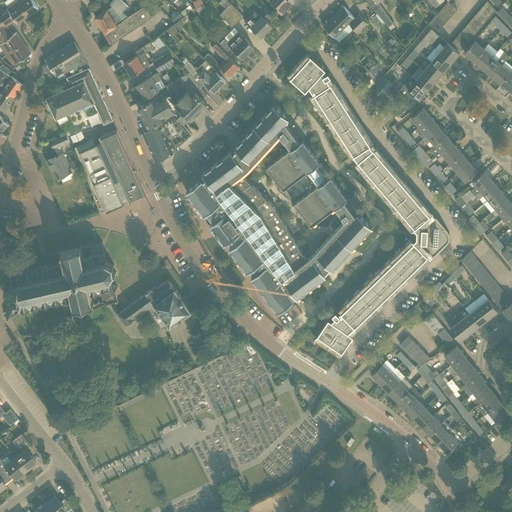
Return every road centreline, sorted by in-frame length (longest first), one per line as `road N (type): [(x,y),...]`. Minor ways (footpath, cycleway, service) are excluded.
road 1 (residential): [(326,381),(457,237),(329,65),(295,34)]
road 2 (residential): [(326,381),(264,338),(212,284),(150,176)]
road 3 (residential): [(150,176),(200,140),(295,34)]
road 4 (residential): [(0,196),(37,54),(70,19)]
road 5 (residential): [(511,112),(472,78),(447,108),(511,169)]
road 6 (residential): [(150,176),(70,19)]
road 7 (residential): [(448,488),(413,445),(326,381)]
